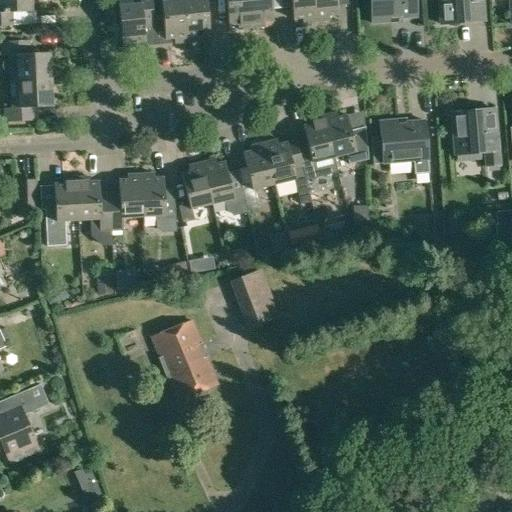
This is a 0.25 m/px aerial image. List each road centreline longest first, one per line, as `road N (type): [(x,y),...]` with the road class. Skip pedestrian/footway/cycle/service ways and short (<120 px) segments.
road 1 (residential): [(254,97),(328,69),(511,61)]
road 2 (residential): [(254,97),(229,76),(99,88)]
road 3 (residential): [(102,125),(228,114),(254,97)]
